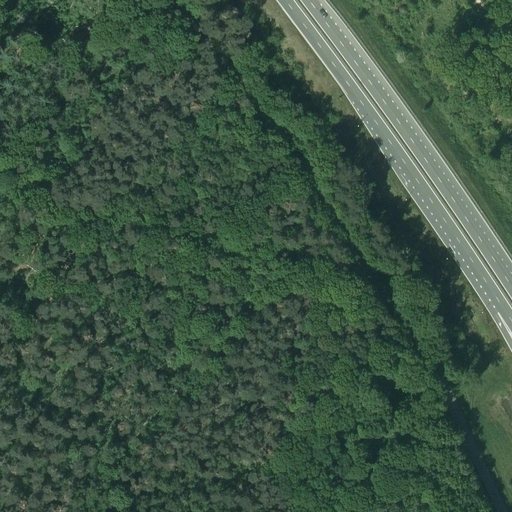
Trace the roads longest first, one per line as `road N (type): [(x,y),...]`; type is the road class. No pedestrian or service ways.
road 1 (unclassified): [(502,511),(395,301),(304,163),(176,0)]
road 2 (trunk): [(284,0),(503,309)]
road 3 (trunk): [(511,288),(308,0)]
road 4 (track): [(289,252),(75,511)]
